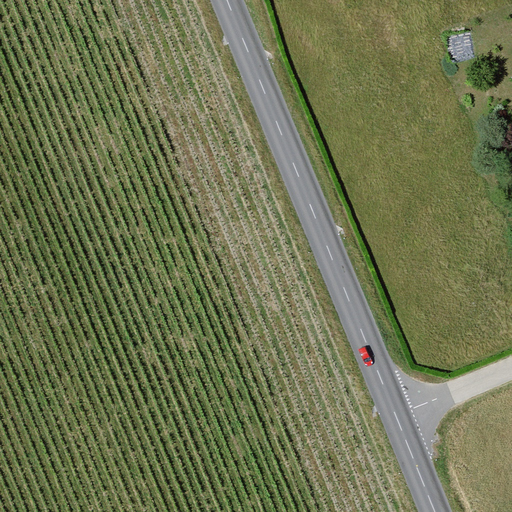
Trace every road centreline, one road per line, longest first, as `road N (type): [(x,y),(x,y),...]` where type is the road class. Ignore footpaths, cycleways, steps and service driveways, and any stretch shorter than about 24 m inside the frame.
road 1 (secondary): [(223,0),(390,410)]
road 2 (residential): [(511,362),(390,410)]
